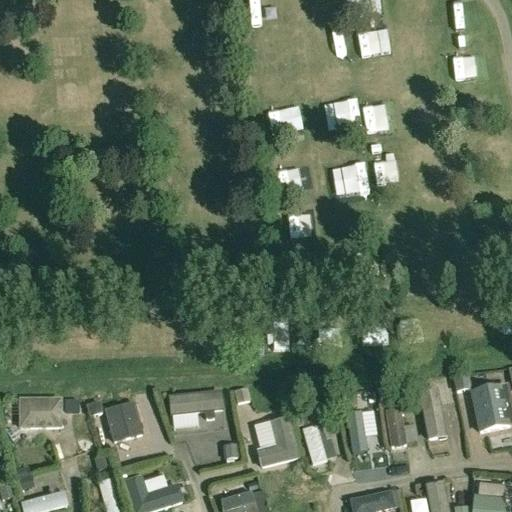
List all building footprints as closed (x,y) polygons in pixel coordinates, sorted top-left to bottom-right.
[(458,40),(480,36),(476,7),(454,10),(458,40)] [(270,62),(303,60),(301,35),(268,38),(270,62)] [(278,99),(307,96),(305,75),(276,78),(278,99)] [(335,111),(358,108),(354,76),(331,79),(335,111)] [(367,80),(372,108),(393,104),(388,76),(367,80)] [(311,139),(310,113),(291,114),(292,139),(311,139)] [(327,117),(326,142),(342,142),(343,118),(327,117)] [(378,124),(381,146),(400,143),(397,122),(378,124)] [(320,194),(318,172),(298,174),(300,196),(320,194)] [(500,194),(504,212),(511,210),(511,202),(510,192),(500,194)] [(488,197),(494,219),(503,216),(497,194),(488,197)] [(354,213),(340,215),(344,235),(357,233),(354,213)] [(317,228),(295,229),(296,250),(318,249),(317,228)] [(200,275),(214,274),(213,261),(225,259),(222,233),(195,235),(200,275)] [(468,377),(454,380),(457,393),(470,391),(468,377)] [(502,389),(472,394),(481,436),(510,430),(502,389)] [(428,443),(445,440),(437,391),(419,394),(428,443)] [(222,415),(220,397),(169,402),(171,421),(196,418),(203,417),(204,424),(214,423),(213,416),(222,415)] [(18,431),(60,431),(60,403),(18,403),(18,431)] [(105,413),(113,444),(142,437),(134,405),(105,413)] [(399,413),(384,415),(390,451),(405,449),(399,413)] [(358,417),(345,419),(351,460),(364,458),(358,417)] [(277,451),(258,456),(262,472),(298,462),(288,423),(271,427),(277,451)] [(328,466),(327,463),(317,431),(317,429),(303,433),(314,470),(328,466)] [(98,475),(112,471),(109,457),(95,460),(98,475)] [(122,486),(129,511),(158,511),(182,505),(177,488),(146,498),(141,480),(122,486)] [(121,511),(113,483),(99,487),(106,511),(121,511)] [(426,490),(430,511),(447,511),(443,487),(426,490)] [(22,511),(52,511),(67,508),(64,494),(21,506),(22,511)] [(352,503),(353,511),(391,511),(394,511),(390,494),(352,503)] [(303,499),(280,506),(272,509),(273,511),(301,511),(315,507),(312,496),(303,499)] [(220,506),(221,511),(254,511),(250,497),(220,506)] [(501,502),(479,500),(473,500),(472,511),(500,511),(501,504),(501,502)]
